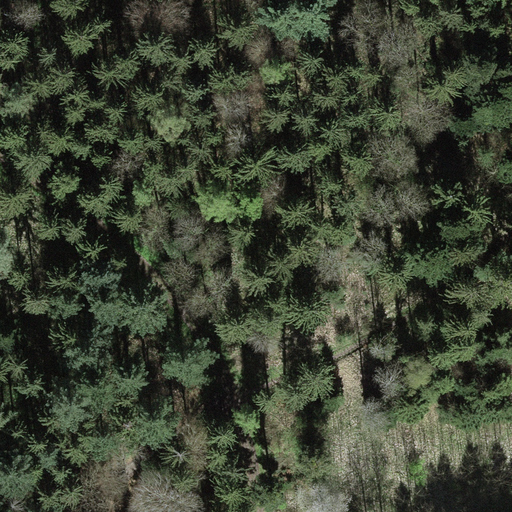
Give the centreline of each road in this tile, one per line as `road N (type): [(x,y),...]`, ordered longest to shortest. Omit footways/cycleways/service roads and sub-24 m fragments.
road 1 (track): [(232,392),(162,285),(0,153)]
road 2 (track): [(232,392),(75,511)]
road 3 (track): [(253,511),(232,392)]
